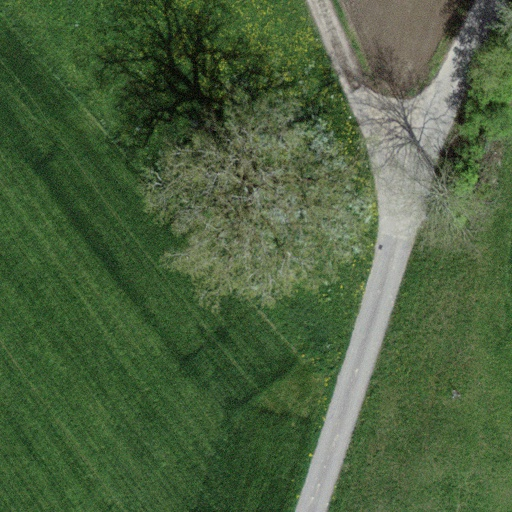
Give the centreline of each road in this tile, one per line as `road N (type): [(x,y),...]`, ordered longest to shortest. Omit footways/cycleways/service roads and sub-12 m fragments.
road 1 (residential): [(311,511),(414,169)]
road 2 (track): [(320,0),(355,89),(414,169)]
road 3 (track): [(493,0),(414,169)]
